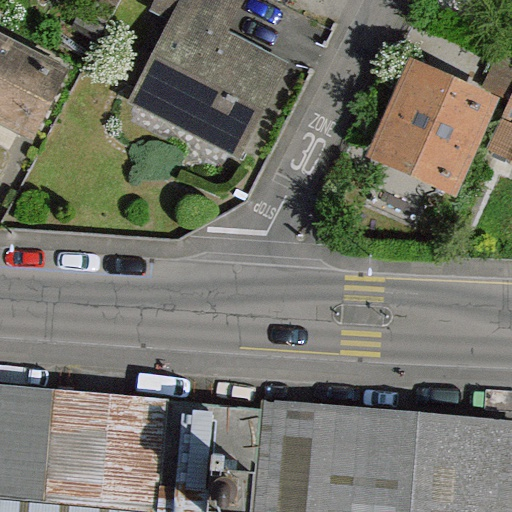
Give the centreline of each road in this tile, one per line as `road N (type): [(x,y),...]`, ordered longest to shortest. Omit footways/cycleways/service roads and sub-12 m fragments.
road 1 (residential): [(383,0),(227,307)]
road 2 (tertiary): [(227,307),(511,321)]
road 3 (tertiary): [(0,291),(227,307)]
